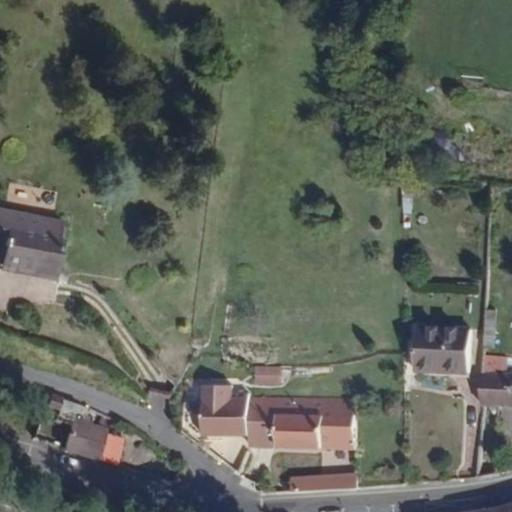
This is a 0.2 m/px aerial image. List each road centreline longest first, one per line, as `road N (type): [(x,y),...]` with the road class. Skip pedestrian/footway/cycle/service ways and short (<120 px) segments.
road 1 (residential): [(253,503),(106,399),(0,356)]
road 2 (residential): [(253,503),(165,495),(0,448)]
road 3 (residential): [(511,486),(425,500),(253,503)]
